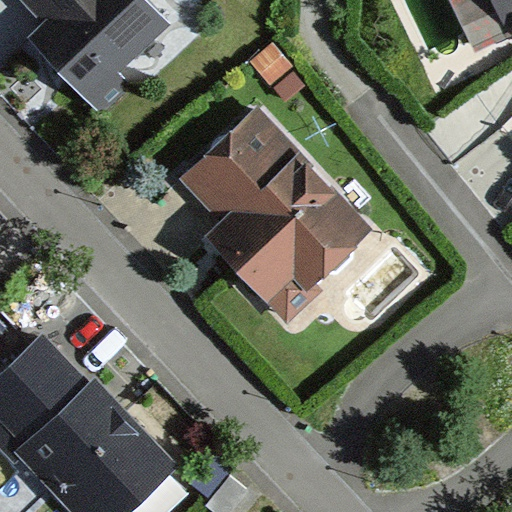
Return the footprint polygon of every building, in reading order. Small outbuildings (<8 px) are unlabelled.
[(35,0),(51,17),(40,28),(53,41),(62,51),(56,57),(99,105),(127,79),(114,65),(167,16),(151,0),(35,0)] [(511,12),(506,15),(498,0),(454,0),(476,45),(497,35),(511,28),(511,12)] [(511,0),(498,0),(506,15),(511,12),(511,0)] [(257,105),(187,171),(229,216),(211,233),(238,262),(266,291),(295,265),(309,280),(324,266),(337,267),(354,252),(353,238),(368,224),(257,105)] [(295,265),(266,291),(286,313),(315,287),(309,280),(295,265)] [(41,335),(0,373),(0,406),(30,439),(22,447),(66,495),(79,482),(107,511),(114,511),(170,461),(114,402),(109,407),(91,388),(41,335)] [(30,439),(0,406),(0,438),(14,454),(22,447),(30,439)] [(230,470),(206,500),(220,511),(224,511),(247,484),(230,470)]
